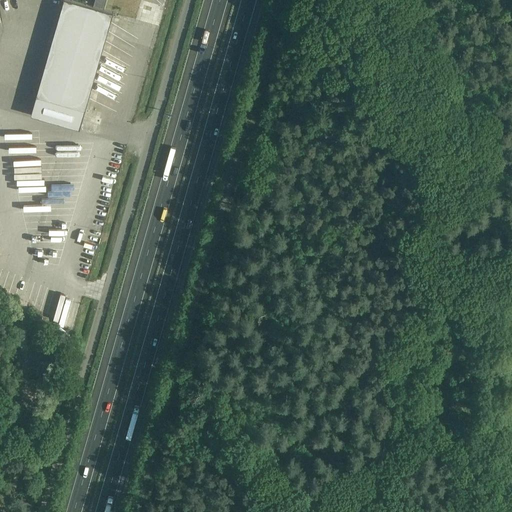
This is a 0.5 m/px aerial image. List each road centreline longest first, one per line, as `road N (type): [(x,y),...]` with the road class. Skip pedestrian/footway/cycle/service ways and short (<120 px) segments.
road 1 (unclassified): [(32,511),(186,0)]
road 2 (motorway): [(220,0),(73,511)]
road 3 (unclassified): [(130,511),(276,0)]
road 4 (motorway): [(103,511),(249,0)]
